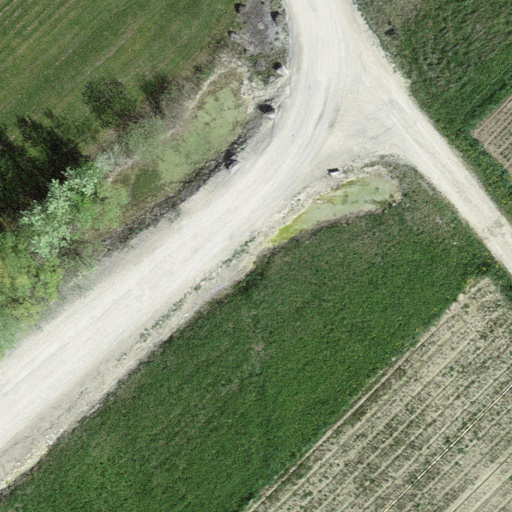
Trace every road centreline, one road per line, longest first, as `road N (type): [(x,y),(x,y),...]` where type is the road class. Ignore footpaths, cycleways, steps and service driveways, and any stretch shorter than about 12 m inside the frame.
road 1 (track): [(313,0),(380,89),(0,420)]
road 2 (track): [(380,89),(511,247)]
